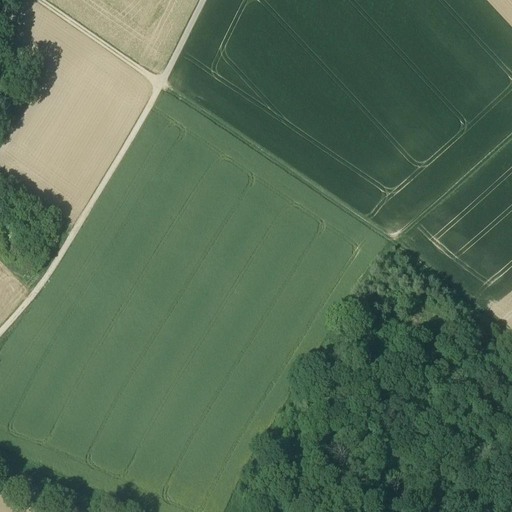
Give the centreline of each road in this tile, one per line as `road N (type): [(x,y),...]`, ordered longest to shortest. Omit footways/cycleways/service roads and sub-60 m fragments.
road 1 (track): [(0,338),(160,83)]
road 2 (track): [(160,83),(38,0)]
road 3 (track): [(511,335),(403,248)]
